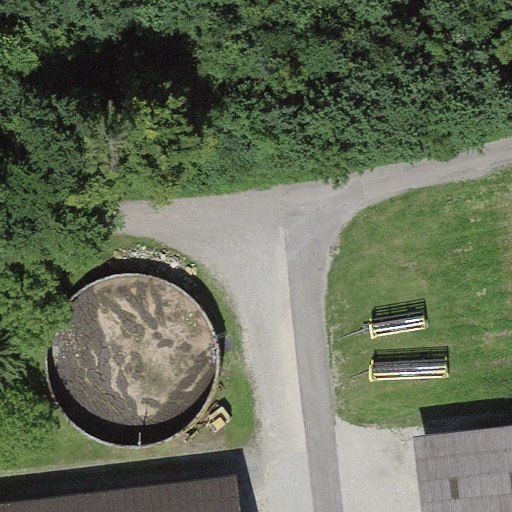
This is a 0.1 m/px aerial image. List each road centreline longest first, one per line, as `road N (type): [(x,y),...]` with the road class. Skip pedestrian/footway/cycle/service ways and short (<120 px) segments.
road 1 (track): [(511,141),(290,195),(0,237)]
road 2 (track): [(290,195),(323,511)]
